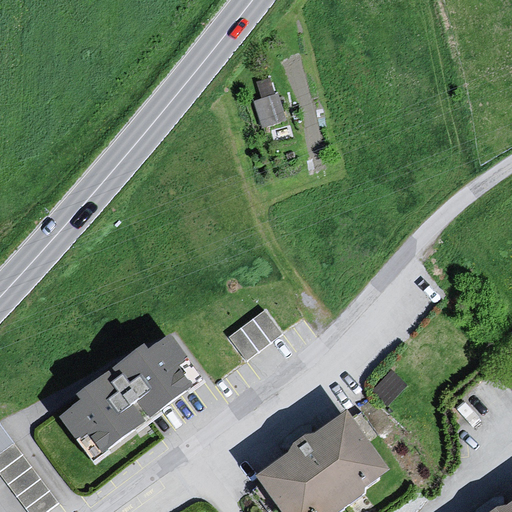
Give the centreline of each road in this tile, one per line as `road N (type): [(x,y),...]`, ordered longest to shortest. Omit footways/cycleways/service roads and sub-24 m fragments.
road 1 (residential): [(511,167),(445,217),(315,362),(115,511)]
road 2 (tertiary): [(0,294),(251,0)]
